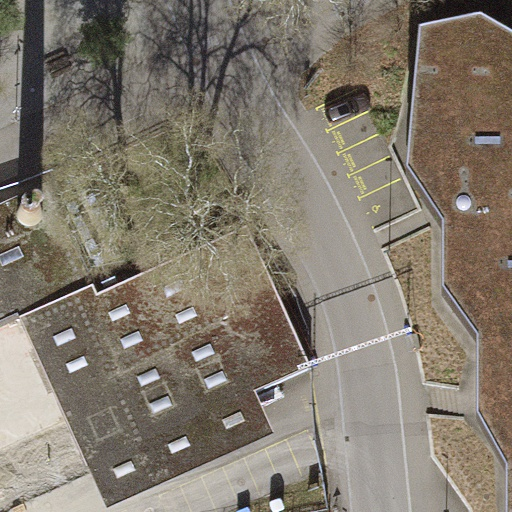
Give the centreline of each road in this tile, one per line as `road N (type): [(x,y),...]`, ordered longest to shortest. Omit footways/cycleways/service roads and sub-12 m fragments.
road 1 (residential): [(382,511),(374,400),(331,245),(221,48)]
road 2 (residential): [(221,48),(332,0)]
